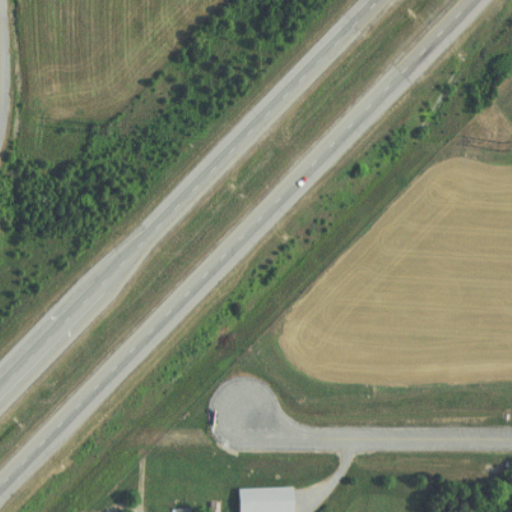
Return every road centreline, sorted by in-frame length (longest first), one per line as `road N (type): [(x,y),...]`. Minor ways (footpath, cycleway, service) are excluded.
road 1 (trunk): [(0,486),(432,33)]
road 2 (trunk): [(368,7),(0,384)]
road 3 (residential): [(511,438),(331,439),(233,422)]
